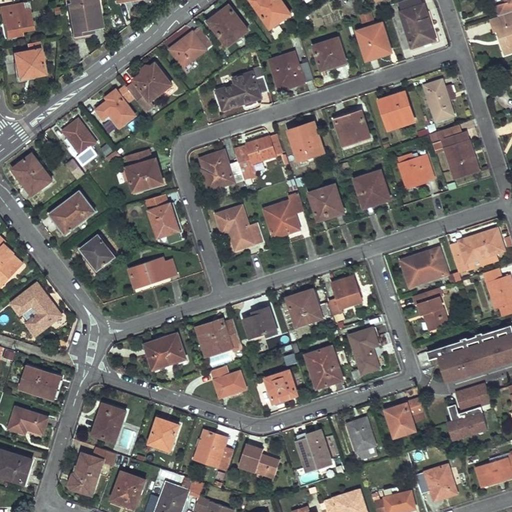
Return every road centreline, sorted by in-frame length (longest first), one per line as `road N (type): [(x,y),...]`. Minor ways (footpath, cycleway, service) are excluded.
road 1 (residential): [(369,245),(421,379),(273,431),(86,365)]
road 2 (residential): [(462,55),(187,142),(181,165),(222,293)]
road 3 (residential): [(191,0),(0,146)]
road 4 (residential): [(83,511),(42,497),(86,365)]
road 5 (residential): [(0,198),(101,331)]
road 6 (residential): [(222,293),(369,245)]
road 7 (residential): [(510,200),(462,55)]
road 8 (residential): [(369,245),(510,200)]
road 9 (residential): [(101,331),(222,293)]
